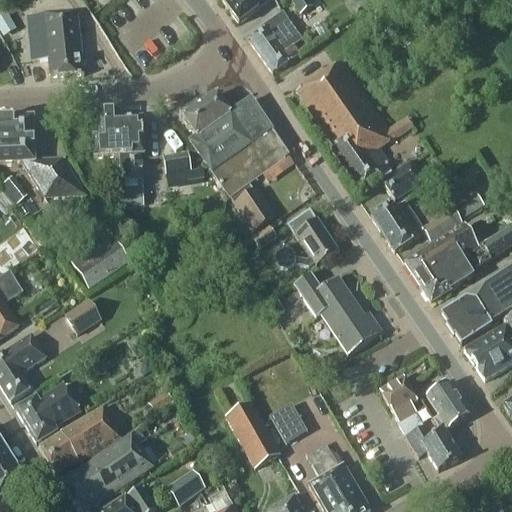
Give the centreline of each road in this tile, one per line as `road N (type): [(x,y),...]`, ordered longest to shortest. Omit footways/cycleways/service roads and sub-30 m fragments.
road 1 (unclassified): [(419,323),(234,54)]
road 2 (tertiary): [(0,102),(180,90),(234,54)]
road 3 (residential): [(404,511),(509,449)]
